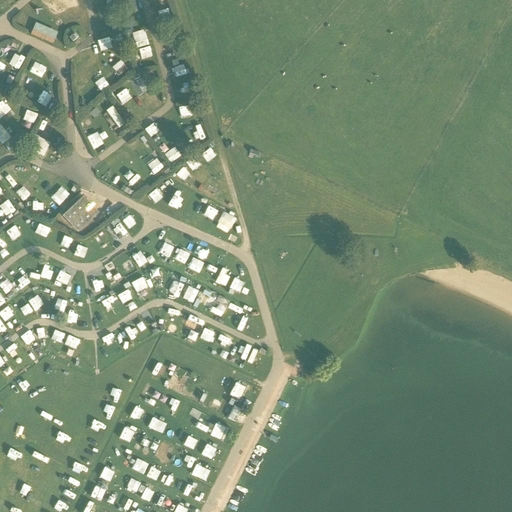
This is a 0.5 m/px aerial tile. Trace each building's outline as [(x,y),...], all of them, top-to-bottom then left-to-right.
[(141,16),(129,18),(131,27),(143,25),(141,16)] [(53,43),(57,32),(35,22),(30,33),(53,43)] [(145,29),(132,33),(137,48),(149,44),(145,29)] [(73,42),(78,37),(75,34),(70,38),(73,42)] [(100,51),(112,48),(109,37),(97,40),(100,51)] [(144,57),(153,54),(149,45),(141,48),(144,57)] [(9,63),(19,68),(24,58),(15,53),(9,63)] [(33,56),(28,68),(38,73),(43,61),(33,56)] [(118,77),(127,70),(120,61),(111,68),(118,77)] [(173,66),(174,76),(185,74),(184,65),(173,66)] [(101,91),(109,86),(103,77),(95,82),(101,91)] [(2,90),(7,91),(7,93),(9,94),(11,88),(4,85),(2,90)] [(26,86),(23,95),(33,98),(36,89),(26,86)] [(116,96),(123,104),(131,96),(124,89),(116,96)] [(49,108),(54,99),(44,94),(39,103),(49,108)] [(0,118),(11,110),(3,100),(0,102),(0,118)] [(112,106),(106,110),(118,128),(124,123),(112,106)] [(90,114),(94,119),(101,113),(96,108),(90,114)] [(21,117),(31,122),(36,113),(25,109),(21,117)] [(0,141),(2,144),(11,137),(2,125),(0,126),(0,141)] [(93,149),(103,144),(97,131),(87,137),(93,149)] [(50,143),(38,138),(33,152),(44,157),(50,143)] [(205,162),(216,157),(211,148),(201,153),(205,162)] [(147,164),(154,174),(163,168),(157,158),(147,164)] [(195,172),(202,164),(195,159),(189,167),(195,172)] [(181,168),(176,176),(188,184),(193,176),(181,168)] [(9,176),(6,178),(13,187),(16,185),(9,176)] [(207,178),(204,187),(218,192),(221,183),(207,178)] [(29,183),(15,191),(21,200),(34,193),(29,183)] [(50,198),(59,206),(69,194),(61,186),(50,198)] [(127,194),(130,190),(123,186),(121,190),(127,194)] [(148,194),(155,203),(163,197),(156,188),(148,194)] [(91,203),(85,198),(65,217),(80,233),(101,213),(95,207),(97,206),(93,202),(91,203)] [(47,209),(47,199),(37,200),(37,210),(47,209)] [(0,207),(6,217),(15,211),(8,200),(0,205),(0,207)] [(213,219),(218,210),(208,205),(203,214),(213,219)] [(222,211),(217,227),(230,231),(235,216),(222,211)] [(114,236),(122,228),(115,221),(107,228),(114,236)] [(46,236),(49,227),(38,223),(35,232),(46,236)] [(6,231),(12,240),(21,234),(14,225),(6,231)] [(100,248),(110,243),(105,233),(95,238),(100,248)] [(64,246),(71,248),(74,238),(66,236),(64,246)] [(0,252),(3,257),(10,252),(0,238),(0,252)] [(169,256),(174,241),(164,238),(159,253),(169,256)] [(82,242),(81,247),(93,251),(95,247),(82,242)] [(175,262),(184,266),(191,252),(182,248),(175,262)] [(139,267),(147,262),(140,251),(131,256),(139,267)] [(198,273),(204,261),(194,256),(188,267),(198,273)] [(119,266),(124,275),(134,269),(129,260),(119,266)] [(213,279),(217,270),(208,266),(203,275),(213,279)] [(228,285),(232,270),(221,267),(217,283),(228,285)] [(41,280),(42,269),(32,268),(31,279),(41,280)] [(17,286),(27,279),(20,270),(10,277),(17,286)] [(163,270),(152,271),(153,288),(164,288),(163,270)] [(58,286),(63,275),(53,271),(49,282),(58,286)] [(108,277),(110,282),(122,277),(120,273),(108,277)] [(178,276),(177,284),(187,286),(188,278),(178,276)] [(240,292),(244,282),(234,278),(230,288),(240,292)] [(66,279),(62,288),(72,292),(76,283),(66,279)] [(133,283),(138,292),(146,288),(141,279),(133,283)] [(196,297),(200,283),(195,281),(191,295),(196,297)] [(117,294),(121,303),(132,298),(128,289),(117,294)] [(32,302),(45,300),(44,290),(31,291),(32,302)] [(209,303),(212,294),(201,290),(198,299),(209,303)] [(50,300),(61,303),(63,294),(52,292),(50,300)] [(215,296),(212,306),(222,309),(225,300),(215,296)] [(11,302),(17,310),(24,305),(18,297),(11,302)] [(70,302),(67,310),(73,312),(76,304),(70,302)] [(239,312),(241,308),(230,303),(228,307),(239,312)] [(0,312),(10,325),(17,320),(6,307),(0,312)] [(167,321),(163,313),(155,317),(159,325),(167,321)] [(180,326),(183,317),(173,313),(169,322),(180,326)] [(244,316),(238,328),(248,333),(254,320),(244,316)] [(45,326),(32,328),(34,340),(47,338),(45,326)] [(65,345),(77,348),(79,337),(67,335),(65,345)] [(82,348),(80,358),(89,361),(92,351),(82,348)] [(163,376),(167,367),(157,362),(153,372),(163,376)] [(200,389),(203,383),(198,380),(190,396),(203,402),(208,392),(200,389)] [(233,386),(229,396),(239,400),(245,385),(239,383),(237,388),(233,386)] [(210,407),(220,411),(225,398),(215,394),(210,407)] [(176,413),(179,402),(169,399),(165,409),(176,413)] [(234,422),(241,410),(229,403),(222,415),(234,422)] [(197,416),(199,410),(192,408),(190,414),(197,416)] [(158,431),(163,421),(152,417),(148,426),(158,431)] [(195,427),(208,433),(213,424),(200,417),(195,427)] [(221,440),(225,428),(215,423),(210,435),(221,440)] [(181,427),(176,433),(183,440),(189,433),(181,427)] [(183,444),(192,449),(198,440),(189,434),(183,444)] [(211,459),(217,448),(207,443),(201,454),(211,459)] [(109,456),(120,461),(125,449),(115,444),(109,456)] [(161,454),(169,458),(174,447),(165,444),(161,454)] [(135,458),(130,468),(142,473),(147,463),(135,458)] [(206,481),(210,470),(196,464),(191,475),(206,481)] [(157,480),(160,470),(150,466),(147,476),(157,480)] [(100,477),(110,481),(115,471),(104,467),(100,477)] [(168,475),(165,484),(174,487),(177,478),(168,475)] [(192,498),(197,487),(186,483),(181,493),(192,498)] [(91,496),(101,501),(106,490),(95,485),(91,496)] [(149,501),(153,491),(140,485),(136,495),(149,501)] [(128,508),(132,500),(124,496),(120,504),(128,508)] [(87,502),(83,511),(92,511),(96,506),(87,502)]
